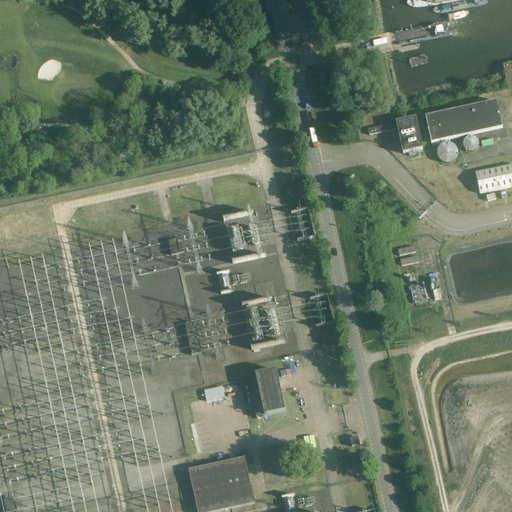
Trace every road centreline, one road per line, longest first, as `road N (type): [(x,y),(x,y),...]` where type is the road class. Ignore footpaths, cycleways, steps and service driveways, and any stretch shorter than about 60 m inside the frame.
road 1 (tertiary): [(390,511),(274,0)]
road 2 (track): [(453,511),(484,432),(511,414)]
